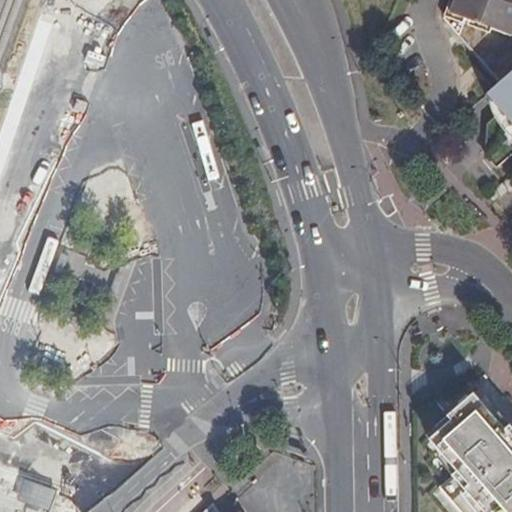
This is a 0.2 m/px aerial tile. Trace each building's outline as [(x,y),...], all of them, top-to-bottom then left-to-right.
[(511,0),(458,0),(449,26),(503,86),(511,77),(511,0)] [(511,77),(503,86),(489,99),(504,115),(489,128),(487,160),(499,174),(511,161),(511,77)] [(74,185),(81,187),(88,168),(80,166),(74,185)] [(123,204),(130,202),(125,183),(117,185),(123,204)] [(56,271),(63,274),(70,255),(63,253),(56,271)] [(111,291),(119,294),(125,275),(118,273),(111,291)] [(44,353),(51,355),(58,337),(50,335),(44,353)] [(76,362),(81,368),(96,356),(91,350),(76,362)] [(511,511),(511,425),(483,392),(478,396),(473,390),(451,409),(457,415),(424,443),(435,455),(431,459),(448,479),(432,493),(448,511),(511,511)] [(26,480),(18,502),(46,511),(51,511),(59,492),(26,480)]
